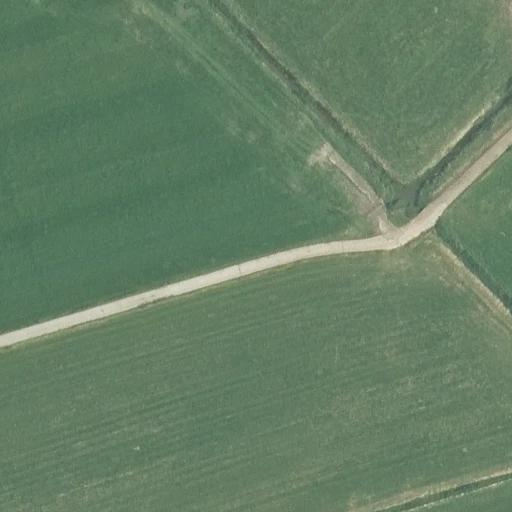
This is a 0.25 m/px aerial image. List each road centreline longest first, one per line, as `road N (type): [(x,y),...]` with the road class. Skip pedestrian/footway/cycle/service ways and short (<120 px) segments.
road 1 (track): [(0,343),(284,258),(392,241)]
road 2 (track): [(392,241),(369,191),(172,0)]
road 3 (track): [(392,241),(435,213),(511,138)]
